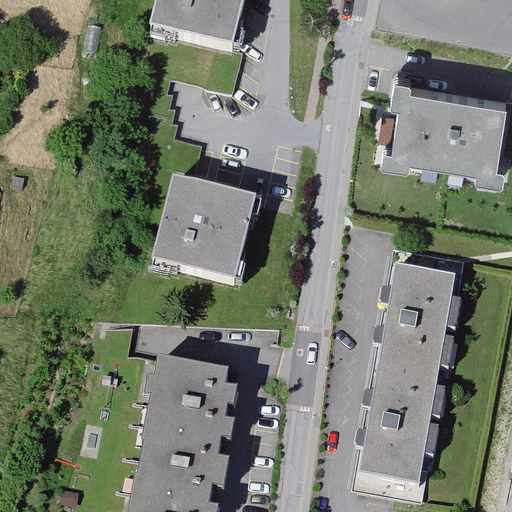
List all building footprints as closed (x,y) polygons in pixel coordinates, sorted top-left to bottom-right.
[(159,0),(152,31),(233,51),(245,0),(159,0)] [(502,164),(497,163),(506,101),(410,86),(411,81),(409,77),(399,76),(395,78),(392,98),(394,102),(400,103),(393,147),(388,146),(384,148),(382,158),(385,162),(406,165),(410,163),(411,157),(477,167),(476,173),(479,177),(500,180),(504,178),(505,168),(502,164)] [(174,183),(153,265),(235,286),(256,203),(174,183)] [(461,302),(452,300),(453,295),(460,296),(466,263),(394,250),(351,493),(422,506),(428,471),(422,469),(425,456),(433,457),(438,429),(430,427),(431,418),(440,419),(445,390),(436,389),(440,368),(449,370),(454,340),(445,339),(447,330),(456,331),(461,302)] [(219,511),(209,510),(213,491),(225,493),(230,464),(218,462),(222,443),(233,445),(237,426),(225,424),(228,412),(234,413),(239,391),(226,389),(228,375),(159,362),(156,380),(148,379),(145,399),(152,400),(150,410),(147,410),(141,444),(144,445),(138,479),(134,479),(127,511),(219,511)] [(81,496),(78,496),(67,495),(66,506),(75,507),(80,508),(81,496)]
